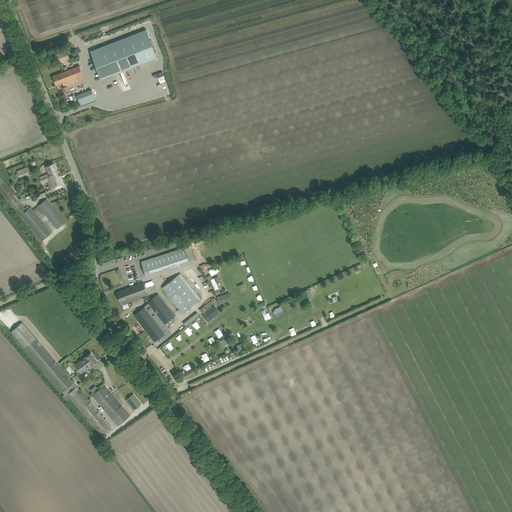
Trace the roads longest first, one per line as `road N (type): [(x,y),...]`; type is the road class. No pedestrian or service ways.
road 1 (unclassified): [(257,511),(107,322),(95,263)]
road 2 (unclassified): [(95,263),(90,209),(6,0)]
